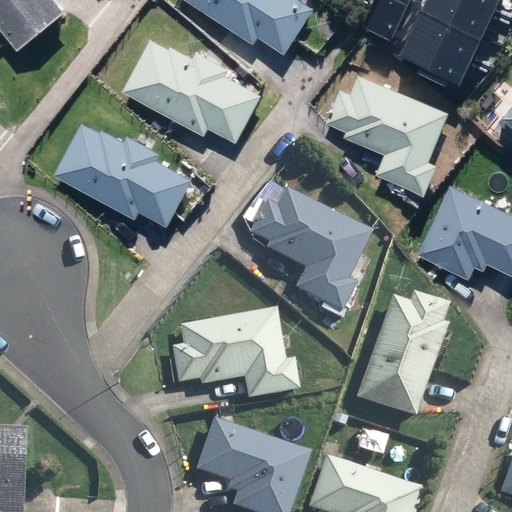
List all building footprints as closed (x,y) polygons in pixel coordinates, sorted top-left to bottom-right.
[(0,0),(0,29),(17,50),(66,10),(56,0),(0,0)] [(186,0),(254,45),(259,37),(285,54),(314,8),(301,0),(186,0)] [(511,15),(471,0),(457,37),(498,52),(511,15)] [(151,39),(123,91),(205,136),(209,128),(236,143),(262,95),(226,76),(230,69),(196,51),(193,57),(170,45),(169,49),(151,39)] [(376,174),(425,195),(437,164),(429,161),(449,112),(358,75),(351,93),(340,89),(326,123),(346,132),(344,137),(385,154),(376,174)] [(511,102),(497,120),(511,132),(511,102)] [(83,122),(54,175),(136,219),(141,211),(168,226),(194,178),(158,159),(162,153),(127,134),(124,141),(103,129),(101,132),(83,122)] [(511,214),(451,184),(419,254),(469,279),(475,266),(484,270),(488,263),(511,275),(511,214)] [(373,237),(286,191),(276,209),(267,204),(249,236),(268,247),(265,252),(304,273),(294,292),(322,307),(319,311),(341,322),(346,314),(347,315),(361,290),(349,284),(354,274),(360,277),(368,261),(362,257),(373,237)] [(392,299),(356,402),(414,423),(447,330),(442,328),(449,309),(412,296),(410,300),(401,296),(399,301),(392,299)] [(171,349),(177,387),(199,383),(200,390),(243,382),(247,404),(299,395),(294,362),(285,364),(276,312),(179,328),(182,347),(171,349)] [(290,511),(311,456),(213,421),(195,473),(229,485),(226,493),(236,497),(231,510),(236,511),(290,511)] [(22,511),(26,431),(0,429),(0,511),(22,511)] [(416,511),(423,493),(327,459),(308,511),(310,511),(416,511)] [(511,461),(500,497),(511,500),(511,461)]
